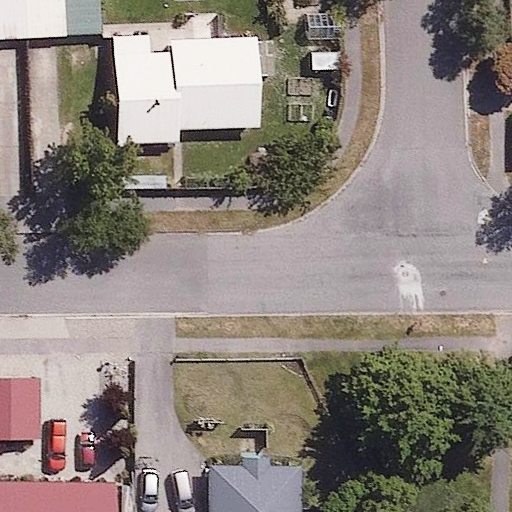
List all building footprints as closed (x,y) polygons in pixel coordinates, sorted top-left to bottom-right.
[(66,0),(0,0),(0,34),(67,32),(66,0)] [(66,0),(67,32),(103,31),(102,0),(66,0)] [(114,33),(118,140),(182,138),(181,125),(261,122),(257,28),(114,33)] [(45,375),(0,374),(0,434),(43,435),(45,375)] [(300,511),(301,462),(217,461),(215,511),(300,511)] [(112,511),(112,479),(0,478),(0,511),(112,511)]
